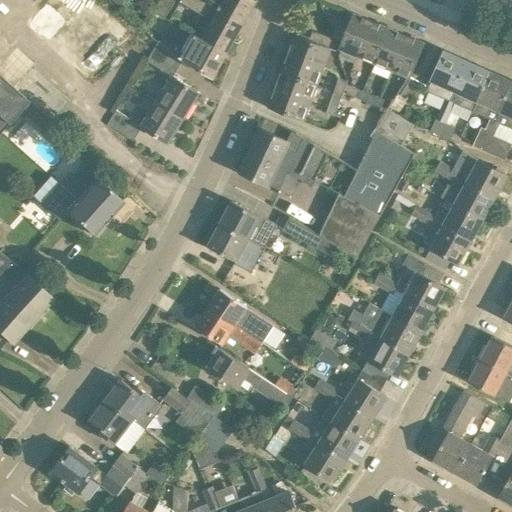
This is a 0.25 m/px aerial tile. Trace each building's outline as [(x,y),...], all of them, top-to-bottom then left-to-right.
[(161,0),(154,12),(164,18),(174,0),(161,0)] [(243,25),(215,10),(216,7),(204,0),(179,0),(179,2),(207,17),(196,35),(195,38),(226,56),(243,25)] [(243,25),(257,1),(255,0),(204,0),(216,7),(215,10),(243,25)] [(369,21),(353,14),(338,49),(355,56),(369,21)] [(147,15),(143,23),(147,26),(152,18),(147,15)] [(387,29),(369,21),(355,56),(373,63),(387,29)] [(195,38),(196,35),(180,26),(175,36),(167,32),(161,44),(181,62),(182,63),(183,61),(189,67),(191,65),(213,79),(226,56),(195,38)] [(405,36),(387,29),(373,63),(391,71),(405,36)] [(330,48),(295,35),(288,54),(323,67),(330,48)] [(410,79),(425,44),(405,36),(391,71),(410,79)] [(158,41),(157,43),(147,61),(160,70),(153,81),(164,88),(155,102),(184,120),(200,93),(173,77),(182,63),(181,62),(161,44),(158,41)] [(466,62),(444,52),(431,81),(432,81),(427,92),(447,101),(466,62)] [(316,86),(323,67),(288,54),(281,72),(316,86)] [(466,62),(447,101),(470,111),(488,72),(466,62)] [(309,104),(316,86),(281,72),(275,90),(309,104)] [(511,82),(488,72),(470,111),(489,120),(488,121),(492,123),(511,82)] [(344,92),(344,91),(346,85),(347,82),(339,79),(335,88),(344,92)] [(406,101),(409,103),(419,85),(409,79),(399,96),(406,101)] [(511,129),(511,82),(492,123),(488,121),(485,130),(484,129),(483,130),(493,135),(488,144),(483,142),(480,150),(504,161),(511,145),(493,136),(499,124),(511,129)] [(346,95),(354,98),(357,89),(346,85),(344,91),(347,92),(346,95)] [(332,97),(341,100),(344,92),(335,88),(332,97)] [(363,101),(367,93),(357,89),(354,98),(363,101)] [(275,90),(268,108),(303,121),(309,104),(275,90)] [(363,101),(371,105),(374,96),(367,93),(363,101)] [(371,105),(381,109),(384,101),(374,96),(371,105)] [(399,112),(406,101),(399,96),(392,107),(399,112)] [(329,105),(338,109),(341,100),(332,97),(329,105)] [(438,109),(448,115),(452,104),(442,100),(438,109)] [(56,144),(64,136),(65,136),(26,101),(19,110),(56,144)] [(128,120),(116,112),(107,125),(132,141),(140,127),(152,134),(169,144),(184,120),(155,102),(147,116),(136,109),(128,120)] [(326,114),(334,117),(338,109),(329,105),(326,114)] [(403,142),(414,125),(388,109),(375,129),(414,153),(416,150),(403,142)] [(443,124),(448,115),(438,109),(433,120),(443,124)] [(447,141),(453,128),(443,124),(433,120),(428,132),(447,141)] [(472,147),(480,150),(483,142),(488,144),(493,135),(483,130),(484,129),(481,128),(472,147)] [(327,153),(316,145),(296,134),(292,133),(288,142),(260,129),(239,173),(257,182),(269,187),(279,191),(287,174),(313,185),(327,153)] [(379,215),(409,162),(414,153),(375,129),(371,136),(373,138),(358,170),(343,198),(379,215)] [(426,155),(418,150),(411,162),(421,164),(426,155)] [(453,183),(493,200),(506,177),(477,161),(468,156),(462,167),(461,167),(458,173),(447,167),(442,176),(453,183)] [(433,171),(442,176),(447,167),(439,162),(433,171)] [(80,167),(71,177),(68,175),(58,185),(57,183),(39,203),(58,220),(65,213),(91,236),(121,204),(80,167)] [(493,200),(453,183),(451,187),(447,185),(440,198),(453,205),(482,221),(493,200)] [(343,198),(338,195),(319,236),(323,238),(355,258),(379,215),(343,198)] [(277,225),(232,202),(220,225),(247,239),(264,248),(277,225)] [(442,226),(471,242),(482,221),(453,205),(447,215),(438,211),(434,216),(435,217),(432,221),(442,226)] [(420,220),(424,211),(415,206),(410,215),(420,220)] [(435,217),(434,216),(424,211),(420,220),(430,226),(432,221),(435,217)] [(289,217),(282,232),(316,249),(323,238),(319,236),(289,217)] [(220,225),(207,247),(235,262),(236,261),(250,268),(255,259),(241,251),(247,239),(220,225)] [(425,259),(446,270),(451,260),(459,264),(471,242),(442,226),(430,248),(425,259)] [(0,273),(3,271),(16,283),(0,300),(0,335),(9,343),(50,298),(0,253),(0,273)] [(437,285),(443,274),(408,255),(402,266),(406,268),(396,285),(387,280),(382,289),(393,294),(395,290),(404,295),(433,311),(445,289),(437,285)] [(373,284),(382,289),(387,280),(378,275),(373,284)] [(206,308),(260,344),(280,357),(289,343),(270,331),(271,330),(256,320),(252,325),(239,317),(245,307),(218,290),(206,308)] [(421,332),(433,311),(404,295),(393,316),(421,332)] [(221,343),(236,353),(241,345),(254,353),(260,344),(206,308),(193,327),(219,346),(221,343)] [(410,354),(421,332),(393,316),(379,309),(373,320),(363,315),(353,310),(348,320),(351,322),(410,354)] [(410,354),(351,322),(349,326),(349,327),(368,337),(358,355),(368,361),(397,377),(410,354)] [(343,358),(332,351),(337,342),(316,330),(308,342),(321,352),(324,347),(343,358)] [(511,346),(493,337),(481,359),(511,375),(511,346)] [(318,359),(336,369),(343,358),(324,347),(321,352),(322,352),(318,359)] [(286,393),(274,386),(216,349),(204,367),(236,386),(242,378),(252,384),(250,386),(279,405),(286,393)] [(291,363),(301,369),(305,362),(296,356),(291,363)] [(511,375),(481,359),(469,382),(494,396),(495,394),(510,402),(511,398),(511,375)] [(274,386),(286,393),(292,385),(280,378),(274,386)] [(314,388),(323,394),(328,385),(319,380),(314,388)] [(372,419),(373,417),(386,398),(359,380),(345,402),(372,419)] [(105,401),(144,430),(162,407),(149,397),(137,388),(134,392),(120,381),(105,401)] [(328,385),(323,394),(332,400),(335,395),(338,391),(328,385)] [(216,417),(224,405),(195,386),(186,399),(213,417),(215,418),(216,417)] [(186,399),(186,400),(171,389),(163,399),(182,414),(175,422),(197,439),(205,428),(213,417),(186,399)] [(477,419),(485,404),(465,392),(435,444),(440,447),(433,461),(455,473),(471,443),(461,438),(472,417),(477,419)] [(322,417),(359,439),(372,419),(345,402),(335,395),(332,400),(322,417)] [(144,430),(105,401),(93,417),(89,422),(103,433),(101,435),(127,454),(144,430)] [(224,441),(232,430),(216,417),(215,418),(213,417),(205,428),(224,441)] [(309,436),(346,460),(359,439),(322,417),(312,432),(309,436)] [(477,486),(498,449),(508,455),(511,447),(511,419),(499,441),(489,436),(482,449),(471,443),(455,473),(477,486)] [(288,429),(297,435),(302,426),(294,420),(288,429)] [(304,464),(332,482),(346,460),(309,436),(312,432),(302,426),(297,435),(306,440),(303,446),(311,452),(304,464)] [(205,428),(197,439),(198,440),(215,452),(216,452),(224,441),(205,428)] [(200,468),(220,462),(216,452),(215,452),(198,440),(195,439),(190,448),(200,468)] [(90,477),(99,484),(116,497),(124,486),(130,478),(113,465),(105,475),(70,448),(51,472),(78,492),(90,477)] [(139,467),(121,454),(113,465),(130,478),(138,467),(138,468),(139,467)] [(185,471),(192,462),(184,456),(177,465),(185,471)] [(146,473),(155,480),(164,483),(173,477),(154,463),(146,473)] [(124,486),(136,494),(149,477),(154,480),(155,480),(146,473),(146,474),(138,468),(138,467),(130,478),(124,486)] [(251,482),(262,478),(258,468),(252,471),(247,472),(251,482)] [(511,471),(498,498),(511,505),(511,471)] [(262,478),(251,482),(255,493),(260,491),(266,488),(262,478)] [(186,511),(187,491),(173,485),(172,511),(158,503),(152,511),(186,511)] [(206,501),(216,497),(212,487),(207,489),(202,491),(206,501)] [(296,511),(288,490),(264,500),(269,511),(296,511)] [(269,511),(264,500),(260,491),(255,493),(238,500),(242,511),(269,511)] [(207,511),(216,511),(216,509),(220,507),(216,497),(206,501),(210,511),(207,511)] [(242,511),(238,500),(220,507),(216,509),(216,511),(242,511)] [(150,511),(131,501),(124,511),(150,511)]
